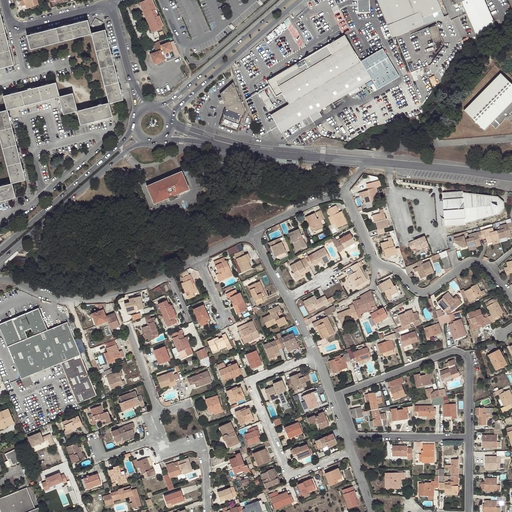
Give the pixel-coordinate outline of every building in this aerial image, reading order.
[(145,0),(139,3),(143,11),(145,10),(148,17),(155,14),(154,11),(156,10),(151,0),(150,1),(149,0),(145,0)] [(359,12),(361,12),(370,12),(369,0),(360,0),(361,0),(358,0),(358,6),(359,12)] [(377,0),(393,37),(398,35),(392,20),(437,1),(436,0),(377,0)] [(466,0),(461,2),(476,36),(497,27),(484,0),(466,0)] [(441,9),(437,1),(392,20),(398,35),(425,24),(422,17),(441,9)] [(157,17),(155,14),(148,17),(151,24),(149,25),(153,33),(162,29),(161,27),(163,26),(159,16),(157,17)] [(103,23),(95,19),(91,26),(98,30),(103,23)] [(72,24),(76,38),(91,34),(88,20),(72,24)] [(57,28),(61,42),(76,38),(72,24),(57,28)] [(410,34),(409,31),(398,35),(405,52),(441,37),(435,24),(410,34)] [(42,32),(46,46),(61,42),(57,28),(42,32)] [(5,29),(0,29),(0,48),(9,46),(5,29)] [(105,30),(91,34),(95,51),(109,47),(105,30)] [(27,35),(31,49),(46,46),(42,32),(27,35)] [(370,80),(386,71),(378,51),(360,62),(345,35),(268,81),(276,95),(282,92),(289,104),(271,114),(282,132),(309,116),(313,122),(321,116),(318,111),(370,80)] [(405,52),(398,35),(396,36),(399,44),(396,45),(398,48),(400,47),(402,53),(405,52)] [(444,45),(441,37),(405,52),(402,53),(410,72),(429,64),(444,45)] [(167,62),(180,55),(174,42),(170,44),(169,43),(161,47),(159,42),(153,45),(155,52),(162,49),(163,51),(150,56),(155,67),(157,66),(162,64),(165,62),(165,61),(167,60),(167,62)] [(0,48),(0,65),(1,68),(14,64),(9,46),(0,48)] [(109,47),(95,51),(100,67),(114,64),(109,47)] [(388,77),(391,81),(399,77),(382,48),(378,51),(388,77)] [(114,64),(100,67),(104,85),(118,81),(114,64)] [(377,90),(391,82),(386,71),(370,80),(377,90)] [(511,84),(500,72),(464,109),(485,130),(491,124),(496,128),(503,122),(502,121),(505,118),(506,120),(511,115),(510,113),(511,111),(511,84)] [(239,97),(232,78),(219,89),(224,103),(217,120),(234,127),(244,105),(241,97),(239,97)] [(104,85),(109,103),(123,99),(118,81),(104,85)] [(56,84),(39,88),(42,101),(59,97),(56,84)] [(259,90),(267,109),(277,105),(270,86),(259,90)] [(25,105),(42,101),(39,88),(22,92),(25,105)] [(22,92),(4,96),(8,109),(25,105),(22,92)] [(73,93),(59,97),(64,114),(77,111),(73,93)] [(93,107),(97,120),(112,116),(109,103),(93,107)] [(80,124),(97,120),(93,107),(77,111),(80,124)] [(0,129),(12,127),(8,109),(0,111),(0,129)] [(16,144),(12,127),(0,129),(0,137),(3,147),(16,144)] [(16,144),(3,147),(7,166),(21,162),(16,144)] [(21,162),(7,166),(12,183),(25,180),(21,162)] [(179,174),(152,185),(149,190),(154,204),(169,199),(170,202),(180,199),(179,195),(190,191),(185,176),(179,174)] [(381,186),(380,182),(372,184),(374,188),(368,189),(368,190),(362,192),(363,196),(366,203),(371,202),(371,201),(379,199),(376,188),(381,186)] [(12,183),(0,185),(0,200),(15,196),(12,183)] [(444,219),(445,226),(463,225),(466,224),(484,219),(499,215),(504,209),(503,203),(497,198),(477,196),(463,194),(463,192),(442,194),(443,201),(446,201),(446,207),(448,207),(449,213),(447,213),(447,219),(444,219)] [(334,211),(337,209),(336,206),(327,210),(330,217),(332,216),(335,223),(337,228),(347,224),(342,212),(339,213),(336,214),(334,211)] [(322,220),(325,219),(321,211),(316,212),(319,219),(321,219),(322,220)] [(386,218),(384,213),(381,214),(373,216),(374,222),(375,222),(378,230),(377,230),(378,235),(385,233),(384,228),(389,226),(387,218),(386,218)] [(318,222),(314,214),(306,217),(314,235),(316,234),(315,230),(323,227),(320,221),(318,222)] [(500,231),(498,232),(500,240),(507,238),(507,239),(511,237),(511,232),(511,231),(511,225),(511,223),(499,227),(500,231)] [(306,246),(299,229),(288,234),(296,251),(306,246)] [(493,229),(481,232),(484,240),(486,239),(488,245),(493,243),(493,242),(500,240),(498,232),(494,233),(493,229)] [(463,249),(467,248),(465,242),(464,237),(467,237),(466,232),(454,236),(455,240),(454,240),(455,244),(456,245),(458,244),(459,246),(463,249)] [(484,240),(481,232),(469,236),(470,240),(467,241),(469,247),(469,249),(476,247),(477,248),(482,247),(480,241),(484,240)] [(340,241),(335,244),(339,251),(345,248),(344,246),(349,243),(350,245),(355,242),(351,233),(340,239),(340,241)] [(416,248),(417,250),(429,246),(425,236),(421,238),(418,239),(413,241),(416,248)] [(269,243),(270,247),(271,246),(274,252),(276,256),(286,252),(280,239),(269,243)] [(398,256),(402,255),(399,248),(396,249),(395,246),(394,246),(392,240),(389,242),(381,244),(383,250),(386,257),(397,254),(398,256)] [(308,256),(305,258),(306,261),(309,266),(319,261),(321,265),(329,261),(327,259),(330,258),(324,248),(311,255),(313,258),(310,259),(308,256)] [(244,256),(242,251),(234,255),(242,273),(251,269),(248,262),(250,262),(247,254),(244,256)] [(441,259),(444,269),(452,267),(447,252),(440,254),(441,259)] [(215,262),(217,269),(219,273),(217,274),(216,275),(219,282),(224,279),(223,277),(232,273),(226,261),(225,261),(223,258),(215,262)] [(306,272),(311,270),(309,266),(306,261),(301,263),(300,261),(290,266),(293,272),(292,273),(295,279),(302,275),(300,273),(305,270),(306,272)] [(422,261),(416,263),(418,267),(417,268),(418,271),(422,279),(426,277),(427,276),(427,275),(434,272),(430,262),(423,264),(422,261)] [(358,263),(352,267),(353,270),(356,269),(357,271),(355,272),(351,274),(355,281),(354,281),(356,285),(360,283),(360,284),(367,280),(358,263)] [(353,270),(348,273),(353,282),(354,281),(355,281),(351,274),(355,272),(357,271),(356,269),(353,270)] [(190,274),(182,278),(183,282),(181,283),(185,292),(187,291),(189,294),(198,290),(195,284),(193,285),(190,279),(192,278),(190,274)] [(387,297),(391,296),(398,292),(395,286),(394,286),(390,279),(380,285),(384,292),(385,291),(387,297)] [(260,282),(258,283),(262,292),(263,292),(265,297),(267,296),(260,282)] [(262,292),(258,283),(248,287),(257,305),(264,303),(262,298),(265,297),(263,292),(262,292)] [(465,289),(461,291),(464,299),(466,298),(468,297),(471,302),(477,299),(477,298),(483,295),(481,292),(477,285),(471,287),(472,288),(465,291),(465,289)] [(238,294),(236,290),(226,294),(228,298),(231,297),(235,306),(236,305),(237,307),(235,308),(237,313),(240,312),(241,313),(247,310),(240,293),(238,294)] [(370,290),(362,295),(363,298),(367,309),(369,308),(376,306),(370,290)] [(144,308),(140,293),(137,294),(137,297),(129,299),(130,302),(125,303),(128,312),(133,311),(132,307),(137,305),(138,310),(144,308)] [(456,302),(454,299),(449,293),(443,296),(444,297),(438,302),(445,312),(452,307),(451,306),(456,302)] [(315,301),(313,297),(304,302),(309,312),(316,308),(316,309),(329,302),(327,299),(325,296),(315,301)] [(492,324),(496,322),(495,321),(494,319),(502,314),(503,314),(497,301),(498,301),(499,300),(497,297),(488,302),(490,305),(487,307),(492,315),(488,317),(492,324)] [(361,299),(354,302),(358,316),(362,315),(360,311),(367,309),(363,298),(361,299)] [(169,306),(169,304),(167,300),(158,304),(168,326),(177,322),(175,318),(174,316),(175,316),(176,315),(172,305),(171,305),(169,306)] [(200,323),(206,320),(210,318),(204,304),(193,309),(200,323)] [(342,324),(349,322),(354,320),(355,321),(359,319),(353,305),(349,306),(350,309),(338,314),(342,324)] [(281,323),(283,326),(287,324),(284,316),(279,318),(276,312),(281,310),(279,306),(269,311),(270,314),(263,318),(266,326),(270,324),(271,326),(277,323),(278,325),(281,323)] [(369,311),(375,324),(388,318),(383,308),(377,311),(376,306),(369,308),(370,311),(369,311)] [(38,308),(0,323),(0,327),(2,334),(4,337),(21,379),(24,387),(32,384),(31,380),(29,375),(50,367),(60,363),(77,403),(97,395),(67,322),(47,330),(38,308)] [(101,323),(109,321),(107,316),(104,309),(93,313),(97,325),(101,323)] [(492,324),(488,317),(484,318),(481,309),(468,314),(470,319),(471,319),(473,327),(480,325),(481,327),(492,324)] [(414,322),(415,327),(420,325),(421,325),(422,324),(418,313),(414,314),(413,310),(406,312),(406,313),(399,315),(400,318),(394,320),(397,325),(402,323),(403,327),(399,328),(401,332),(412,328),(410,323),(414,322)] [(115,312),(107,316),(109,321),(109,323),(112,329),(121,325),(115,312)] [(449,315),(439,319),(441,324),(451,321),(449,315)] [(142,328),(144,332),(145,332),(146,334),(149,340),(155,338),(154,338),(153,335),(158,333),(159,333),(154,322),(156,321),(154,317),(146,320),(148,325),(142,328)] [(316,327),(318,330),(319,329),(324,338),(322,339),(320,340),(322,345),(328,342),(325,337),(335,333),(327,317),(312,324),(314,328),(316,327)] [(471,319),(470,319),(469,320),(472,331),(481,327),(480,325),(473,327),(471,319)] [(238,327),(239,331),(242,330),(247,342),(259,337),(252,321),(238,327)] [(462,335),(462,336),(466,335),(463,324),(457,326),(455,323),(450,324),(453,333),(454,333),(456,337),(462,335)] [(425,328),(428,336),(430,335),(431,337),(442,333),(439,324),(425,328)] [(183,333),(182,330),(171,334),(176,348),(189,343),(186,337),(184,337),(183,334),(183,333)] [(400,337),(399,332),(385,337),(386,342),(378,345),(381,352),(383,351),(384,353),(395,349),(392,340),(400,337)] [(402,337),(404,342),(406,342),(407,345),(419,341),(415,332),(402,337)] [(278,339),(282,348),(285,347),(286,349),(291,347),(292,350),(299,347),(293,333),(281,338),(279,333),(276,335),(278,339)] [(215,341),(214,339),(208,342),(211,350),(218,348),(218,349),(227,346),(226,344),(230,342),(226,334),(222,335),(223,337),(219,339),(215,341)] [(278,350),(282,348),(278,339),(264,345),(270,359),(276,356),(275,354),(279,352),(278,350)] [(116,344),(114,341),(107,343),(108,347),(106,348),(111,358),(114,357),(115,359),(124,356),(122,350),(119,351),(116,344)] [(193,353),(189,343),(176,348),(178,352),(179,351),(182,358),(193,353)] [(154,351),(157,358),(160,357),(162,363),(171,359),(166,346),(154,351)] [(200,360),(209,357),(206,348),(197,351),(200,360)] [(353,351),(349,353),(351,359),(355,358),(356,362),(371,357),(367,348),(353,352),(353,351)] [(500,349),(491,354),(494,361),(493,361),(497,370),(510,363),(507,358),(505,359),(503,357),(500,349)] [(246,355),(249,362),(251,361),(254,368),(262,364),(256,351),(246,355)] [(351,359),(349,353),(344,354),(345,356),(341,358),(340,356),(334,358),(334,359),(330,361),(333,372),(347,368),(345,360),(346,360),(347,361),(351,360),(351,359)] [(443,378),(453,375),(459,372),(457,366),(453,367),(453,365),(456,364),(455,359),(449,361),(449,362),(445,363),(446,367),(448,367),(449,369),(441,372),(443,378)] [(237,363),(232,365),(229,366),(224,368),(223,365),(219,367),(220,370),(219,370),(223,380),(230,377),(231,377),(241,373),(239,369),(237,363)] [(50,367),(29,375),(31,380),(52,372),(50,367)] [(123,384),(122,381),(120,376),(122,375),(120,370),(107,376),(112,389),(123,384)] [(208,370),(188,378),(190,385),(195,383),(196,387),(212,381),(208,370)] [(173,371),(158,377),(162,387),(169,385),(177,382),(181,380),(178,373),(174,374),(173,371)] [(301,384),(306,382),(310,380),(308,375),(304,377),(302,372),(290,377),(294,387),(293,387),(295,391),(303,388),(301,384)] [(432,376),(431,373),(427,374),(427,375),(421,376),(420,374),(415,375),(418,387),(432,384),(430,376),(432,376)] [(389,383),(392,391),(394,390),(396,397),(401,396),(401,397),(406,395),(402,384),(404,383),(402,378),(389,383)] [(286,400),(283,392),(287,390),(283,380),(273,383),(274,386),(266,389),(268,394),(269,393),(272,400),(280,397),(282,402),(286,400)] [(232,389),(227,390),(232,404),(238,401),(238,399),(245,397),(241,387),(238,388),(232,390),(232,389)] [(511,403),(511,396),(509,390),(504,392),(502,389),(495,392),(496,396),(499,394),(505,407),(511,403)] [(394,390),(392,391),(395,399),(401,397),(401,396),(396,397),(394,390)] [(120,397),(122,402),(124,407),(136,403),(137,406),(140,404),(141,406),(145,405),(141,395),(137,396),(136,391),(120,397)] [(319,405),(314,392),(304,395),(309,409),(319,405)] [(379,408),(378,401),(377,397),(376,392),(369,393),(369,394),(366,394),(367,400),(370,400),(372,410),(379,408)] [(211,413),(222,409),(218,395),(206,399),(211,413)] [(450,414),(450,416),(453,416),(453,418),(456,418),(456,404),(449,404),(450,401),(444,401),(444,396),(440,397),(440,404),(444,404),(444,410),(445,410),(445,414),(450,414)] [(124,407),(122,402),(119,403),(122,411),(137,406),(136,403),(124,407)] [(105,419),(110,417),(108,411),(104,412),(101,405),(91,409),(92,414),(89,415),(93,425),(96,424),(95,420),(100,418),(102,420),(105,419)] [(427,416),(434,416),(434,415),(437,415),(437,409),(434,409),(434,406),(416,406),(416,416),(427,416)] [(363,417),(361,407),(350,409),(354,419),(363,417)] [(409,410),(408,407),(404,408),(404,409),(398,410),(398,408),(392,409),(394,421),(407,419),(406,411),(409,410)] [(0,411),(0,424),(2,428),(7,426),(7,425),(14,422),(8,408),(0,411)] [(241,412),(240,410),(235,412),(240,425),(246,422),(245,421),(254,417),(250,408),(247,409),(241,412)] [(381,416),(379,408),(372,410),(374,420),(370,421),(371,426),(375,426),(375,427),(382,425),(381,420),(381,416)] [(489,415),(489,417),(493,417),(493,408),(480,408),(479,424),(487,425),(487,417),(487,415),(489,415)] [(308,419),(310,424),(317,421),(318,423),(320,429),(329,425),(324,412),(319,414),(319,416),(316,417),(315,415),(308,419)] [(75,426),(76,428),(82,425),(78,416),(68,420),(68,419),(62,422),(66,430),(75,426)] [(274,420),(276,425),(282,423),(280,417),(274,420)] [(122,438),(135,434),(132,427),(135,426),(133,422),(123,425),(123,427),(112,431),(116,443),(123,440),(122,438)] [(231,422),(222,425),(226,435),(225,435),(224,436),(223,437),(224,439),(225,439),(225,440),(227,439),(230,445),(239,441),(231,422)] [(294,433),(295,435),(303,431),(299,422),(285,428),(288,436),(294,433)] [(256,431),(258,430),(259,429),(258,426),(247,430),(249,433),(245,435),(249,445),(260,440),(259,436),(256,431)] [(40,432),(28,437),(29,439),(24,441),(27,450),(33,448),(32,446),(44,442),(40,432)] [(327,446),(327,447),(337,443),(333,433),(315,440),(319,449),(327,446)] [(492,448),(501,447),(501,442),(497,442),(497,435),(485,435),(486,435),(482,435),(483,446),(492,446),(492,448)] [(240,442),(239,441),(230,445),(227,439),(225,440),(229,447),(240,442)] [(80,451),(79,446),(77,443),(67,447),(72,462),(80,459),(79,457),(83,455),(81,451),(80,451)] [(294,454),(296,453),(298,452),(301,459),(311,454),(307,444),(300,447),(300,446),(292,449),(294,454)] [(435,463),(435,445),(424,445),(424,450),(422,450),(423,455),(420,455),(420,461),(423,461),(423,463),(435,463)] [(413,459),(412,448),(408,448),(408,446),(393,446),(393,451),(392,451),(392,457),(396,457),(396,456),(408,456),(408,459),(413,459)] [(22,461),(15,449),(5,454),(8,460),(10,459),(13,465),(22,461)] [(266,453),(267,453),(265,449),(253,453),(258,466),(269,461),(266,453)] [(500,463),(502,463),(502,457),(505,457),(505,451),(497,451),(497,457),(486,456),(485,460),(487,460),(486,467),(491,468),(492,469),(500,469),(500,463)] [(241,452),(235,454),(236,456),(230,459),(235,473),(244,470),(245,472),(249,471),(245,458),(243,458),(241,452)] [(169,473),(164,475),(169,489),(174,488),(170,477),(178,474),(177,473),(182,471),(182,473),(183,474),(193,471),(188,457),(174,463),(173,462),(166,465),(169,473)] [(137,459),(133,460),(136,468),(140,467),(142,472),(146,471),(148,475),(155,473),(152,465),(150,466),(147,458),(138,461),(137,459)] [(108,470),(113,482),(117,481),(119,484),(128,482),(125,474),(122,475),(121,472),(119,465),(114,466),(114,468),(108,470)] [(335,480),(337,479),(341,477),(338,468),(325,473),(330,486),(336,483),(335,480)] [(276,479),(272,469),(266,472),(267,472),(260,475),(266,488),(279,483),(278,478),(276,479)] [(65,484),(60,472),(40,479),(45,491),(65,484)] [(98,473),(89,476),(87,477),(84,478),(87,488),(101,483),(98,473)] [(405,479),(405,473),(386,473),(386,488),(401,487),(401,479),(405,479)] [(439,488),(439,476),(435,476),(435,481),(432,481),(432,483),(425,483),(425,484),(420,484),(420,496),(428,496),(429,499),(434,499),(434,488),(439,488)] [(458,493),(459,476),(451,476),(451,481),(448,481),(448,484),(445,483),(444,483),(444,476),(439,476),(439,488),(439,489),(445,488),(445,492),(451,492),(451,493),(458,493)] [(313,478),(309,480),(311,485),(314,484),(316,489),(307,492),(307,494),(318,490),(313,478)] [(497,485),(497,479),(485,478),(484,484),(482,484),(482,490),(491,490),(500,490),(500,485),(497,485)] [(311,485),(309,480),(298,485),(302,496),(307,494),(307,492),(316,489),(314,484),(311,485)] [(114,503),(114,500),(113,498),(121,496),(121,498),(126,497),(126,495),(131,494),(131,496),(133,502),(134,507),(141,505),(137,488),(132,489),(131,485),(119,489),(119,490),(111,492),(112,493),(103,496),(106,505),(114,503)] [(237,495),(234,486),(225,489),(223,485),(217,488),(220,498),(225,497),(226,499),(237,495)] [(355,498),(357,497),(353,486),(342,490),(349,508),(357,505),(355,498)] [(35,508),(27,488),(0,498),(0,508),(1,511),(39,511),(38,507),(35,508)] [(172,504),(184,499),(181,490),(164,496),(167,503),(171,502),(172,504)] [(291,503),(289,495),(287,492),(279,495),(278,491),(269,495),(275,509),(291,503)] [(263,499),(242,506),(243,511),(267,511),(263,499)] [(497,507),(497,501),(484,501),(484,504),(483,504),(483,511),(491,511),(499,511),(500,507),(497,507)]
